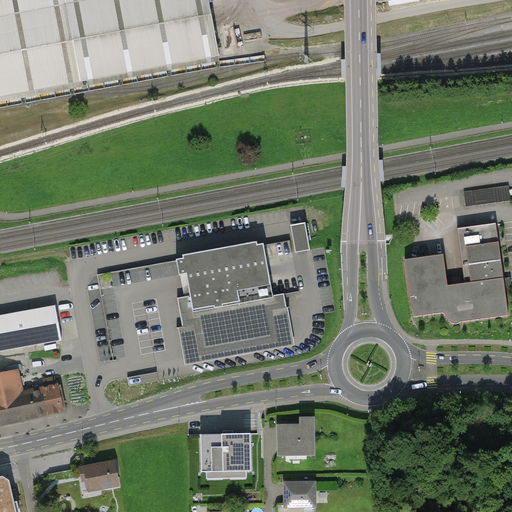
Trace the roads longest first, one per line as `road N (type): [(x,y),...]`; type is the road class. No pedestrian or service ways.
road 1 (secondary): [(362,155),(349,335)]
road 2 (secondary): [(387,333),(362,155)]
road 3 (secondary): [(359,0),(362,155)]
road 4 (primary): [(197,407),(309,390),(350,393)]
road 5 (primary): [(336,352),(304,370),(193,394)]
